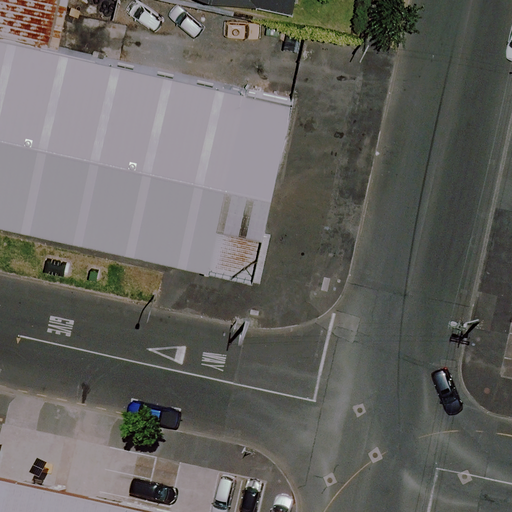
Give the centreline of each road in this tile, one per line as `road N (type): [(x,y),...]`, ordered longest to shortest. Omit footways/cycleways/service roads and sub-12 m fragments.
road 1 (tertiary): [(470,0),(372,437)]
road 2 (unclassified): [(372,437),(316,402),(0,329)]
road 3 (unclassified): [(511,485),(437,468),(372,437)]
